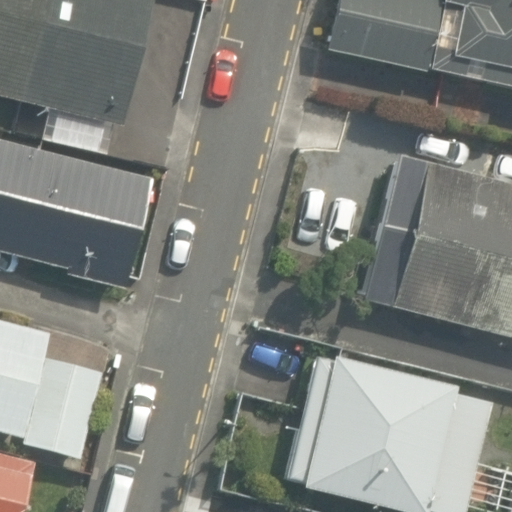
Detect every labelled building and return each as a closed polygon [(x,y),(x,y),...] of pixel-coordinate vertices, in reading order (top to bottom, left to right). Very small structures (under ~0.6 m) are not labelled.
[(132,0),(0,0),(0,98),(103,123),(132,0)] [(511,86),(511,0),(329,0),(320,53),(511,86)] [(0,133),(0,262),(110,293),(142,172),(0,133)] [(342,301),(511,346),(511,141),(510,141),(505,161),(427,140),(421,162),(382,151),(342,301)] [(28,350),(34,326),(0,316),(0,438),(68,458),(94,368),(28,350)] [(440,511),(471,393),(297,349),(265,473),(415,511),(440,511)] [(0,511),(9,511),(23,462),(0,456),(0,511)]
